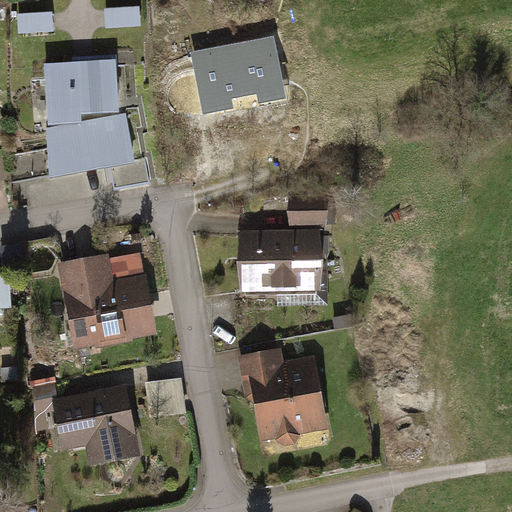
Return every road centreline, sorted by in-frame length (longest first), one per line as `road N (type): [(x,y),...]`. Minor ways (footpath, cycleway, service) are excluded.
road 1 (residential): [(223,511),(173,234),(152,212),(119,211),(0,233)]
road 2 (track): [(383,511),(378,485),(511,464)]
road 3 (residential): [(247,511),(378,485)]
